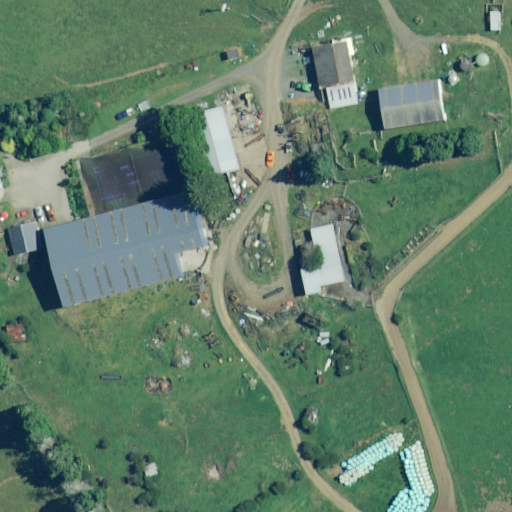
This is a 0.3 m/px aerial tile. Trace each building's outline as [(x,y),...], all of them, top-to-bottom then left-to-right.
[(504,11),(496,11),(495,30),(504,30),(504,11)] [(364,104),(354,41),(317,48),(324,90),(331,88),(334,108),(364,104)] [(451,120),(445,81),(384,90),(390,129),(451,120)] [(245,168),(228,106),(201,114),(207,132),(218,175),(245,168)] [(0,207),(2,207),(0,197),(0,190),(10,188),(4,163),(0,163),(0,207)] [(209,247),(194,192),(50,230),(71,307),(189,276),(183,254),(209,247)] [(45,249),(40,223),(13,228),(19,255),(45,249)] [(349,281),(337,225),(314,230),(318,248),(322,265),(305,268),(311,295),(327,292),(325,286),(349,281)]
